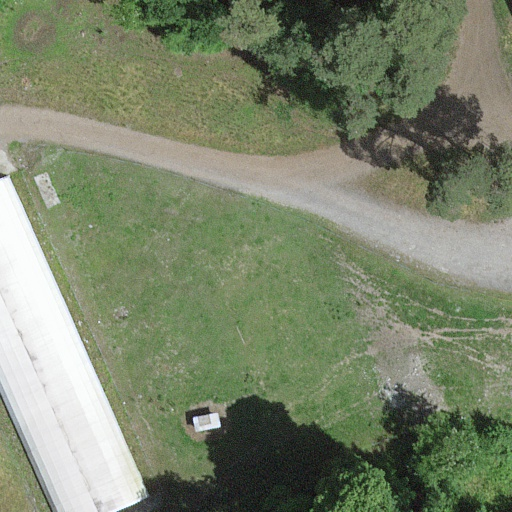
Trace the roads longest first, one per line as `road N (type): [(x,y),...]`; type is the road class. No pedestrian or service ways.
road 1 (track): [(0,123),(301,182),(478,262),(511,257)]
road 2 (track): [(511,124),(480,101),(301,182)]
